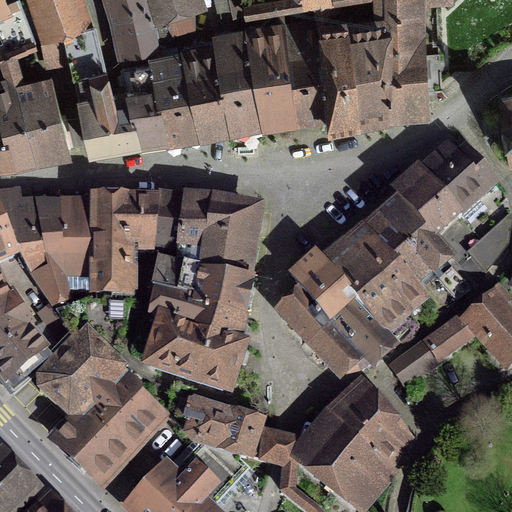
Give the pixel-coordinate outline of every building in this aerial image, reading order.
[(7,0),(0,0),(0,11),(11,7),(7,0)] [(70,0),(28,0),(42,40),(64,35),(82,31),(70,0)] [(111,0),(124,52),(156,45),(149,14),(143,0),(111,0)] [(197,0),(150,0),(156,17),(158,35),(194,25),(190,10),(199,6),(197,0)] [(217,0),(221,16),(245,11),(243,3),(242,0),(217,0)] [(384,0),(386,19),(388,112),(426,108),(422,35),(421,0),(384,0)] [(0,54),(35,42),(20,2),(11,7),(0,11),(0,54)] [(349,16),(349,25),(358,118),(388,112),(386,19),(353,24),(353,16),(349,16)] [(321,25),(286,27),(295,113),(327,108),(321,25)] [(325,25),(321,25),(327,108),(327,123),(358,118),(349,25),(325,28),(325,25)] [(286,27),(250,32),(262,119),(295,113),(286,27)] [(92,30),(82,31),(64,35),(90,148),(139,141),(128,91),(110,94),(92,30)] [(250,32),(214,38),(217,52),(231,125),(262,119),(250,32)] [(217,52),(185,57),(202,132),(231,125),(217,52)] [(185,57),(122,70),(128,91),(139,141),(202,132),(185,57)] [(17,86),(0,89),(0,116),(11,162),(35,155),(19,93),(17,86)] [(54,86),(19,93),(35,155),(70,149),(54,86)] [(511,96),(501,98),(510,160),(511,159),(511,96)] [(0,163),(11,162),(0,116),(0,163)] [(422,176),(458,216),(460,218),(496,186),(466,153),(458,161),(449,152),(422,176)] [(405,207),(432,237),(458,216),(422,176),(397,198),(405,207)] [(14,193),(0,194),(0,213),(19,256),(33,278),(53,272),(53,271),(39,213),(18,215),(14,193)] [(213,207),(185,204),(184,209),(179,252),(177,265),(202,271),(206,270),(213,207)] [(95,206),(94,214),(96,293),(135,294),(134,289),(139,289),(137,247),(136,205),(95,206)] [(159,205),(136,205),(137,247),(138,252),(154,254),(155,248),(159,205)] [(184,209),(159,205),(155,248),(179,252),(184,209)] [(255,215),(213,207),(206,270),(205,275),(243,281),(255,215)] [(432,237),(405,207),(386,225),(431,273),(451,257),(432,237)] [(0,213),(0,263),(19,256),(0,213)] [(60,214),(39,213),(53,272),(33,278),(50,308),(67,301),(60,214)] [(94,214),(60,214),(67,301),(96,293),(94,214)] [(498,231),(484,244),(496,258),(508,244),(511,227),(511,221),(510,216),(497,229),(498,231)] [(431,273),(386,225),(370,239),(415,288),(431,273)] [(415,288),(370,239),(352,255),(407,315),(425,298),(415,288)] [(486,274),(496,258),(484,244),(470,257),(486,274)] [(302,295),(332,329),(337,333),(362,310),(331,273),(314,254),(287,275),(302,295)] [(407,315),(352,255),(331,273),(362,310),(391,342),(401,335),(394,327),(407,315)] [(177,265),(160,261),(152,291),(194,302),(202,271),(177,265)] [(250,283),(243,281),(205,275),(206,270),(202,271),(194,302),(243,319),(250,283)] [(452,270),(439,281),(456,301),(470,290),(452,270)] [(0,328),(23,313),(13,297),(9,300),(0,282),(0,328)] [(235,346),(243,319),(194,302),(152,291),(146,319),(235,346)] [(511,366),(511,303),(501,291),(467,321),(510,369),(511,366)] [(332,329),(302,295),(283,315),(311,345),(332,329)] [(50,308),(41,315),(59,339),(69,332),(50,308)] [(337,333),(368,366),(393,345),(391,342),(362,310),(337,333)] [(0,378),(12,394),(49,360),(29,333),(34,330),(23,313),(0,328),(0,378)] [(476,340),(459,318),(417,349),(431,372),(476,340)] [(241,350),(235,346),(146,319),(143,327),(139,325),(132,349),(133,356),(150,365),(228,390),(241,350)] [(72,423),(114,381),(125,368),(86,329),(76,341),(70,336),(49,360),(55,365),(34,388),(72,423)] [(368,366),(337,333),(332,329),(311,345),(340,377),(346,378),(360,373),(368,366)] [(431,372),(417,349),(391,369),(404,388),(431,372)] [(114,381),(72,423),(48,449),(99,494),(170,416),(138,391),(132,396),(114,381)] [(250,459),(256,437),(262,423),(257,415),(244,411),(174,390),(170,409),(178,416),(176,423),(185,423),(184,433),(197,446),(250,459)] [(332,417),(387,465),(404,442),(361,392),(332,417)] [(387,465),(332,417),(300,460),(361,507),(391,470),(387,465)] [(269,464),(272,439),(256,437),(250,459),(258,461),(269,464)] [(272,439),(269,464),(277,467),(285,470),(287,468),(290,461),(296,446),(282,442),(272,439)] [(128,511),(214,511),(258,461),(250,459),(197,446),(173,476),(166,469),(128,511)] [(0,511),(15,511),(37,490),(0,454),(0,511)] [(323,511),(319,506),(298,489),(299,473),(302,466),(287,468),(285,470),(282,492),(304,511),(323,511)] [(36,511),(57,511),(47,501),(36,511)]
